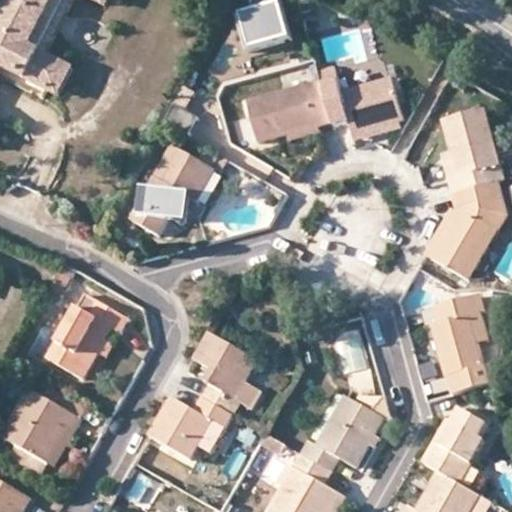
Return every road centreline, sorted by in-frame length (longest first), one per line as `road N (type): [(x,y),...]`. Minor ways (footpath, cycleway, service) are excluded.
road 1 (residential): [(127,279),(269,241),(389,306),(423,423),(374,511)]
road 2 (residential): [(82,511),(166,358),(163,305),(127,279)]
road 3 (residential): [(127,279),(0,224)]
